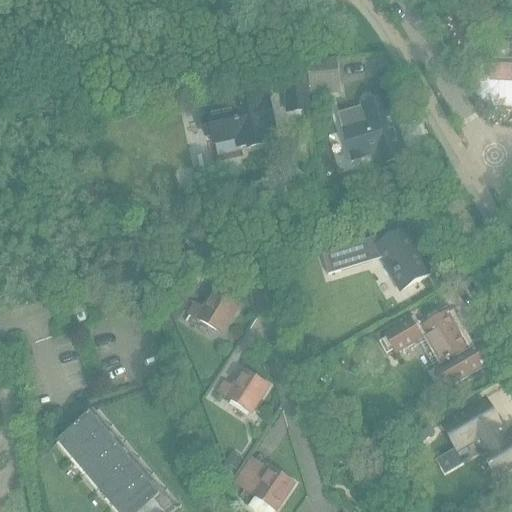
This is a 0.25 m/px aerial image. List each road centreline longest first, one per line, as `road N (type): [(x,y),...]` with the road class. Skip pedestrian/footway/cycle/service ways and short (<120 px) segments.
road 1 (track): [(0,57),(310,0)]
road 2 (unclassified): [(242,249),(324,509)]
road 3 (residential): [(242,249),(500,166)]
road 4 (residential): [(0,329),(242,249)]
road 5 (unknown): [(178,0),(169,15),(90,70),(0,107)]
road 6 (tertiary): [(489,147),(394,0)]
